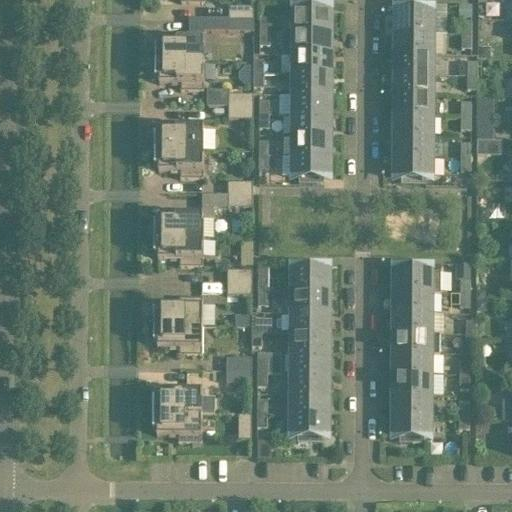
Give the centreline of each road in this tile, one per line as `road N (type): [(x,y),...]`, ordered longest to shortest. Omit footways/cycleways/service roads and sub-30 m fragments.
road 1 (residential): [(364,494),(365,0)]
road 2 (residential): [(76,0),(75,494)]
road 3 (unclassified): [(0,351),(2,0)]
road 4 (residential): [(75,494),(364,494)]
road 5 (residential): [(364,494),(511,494)]
